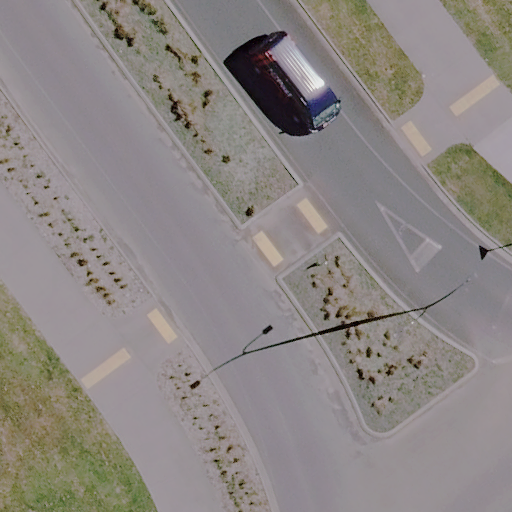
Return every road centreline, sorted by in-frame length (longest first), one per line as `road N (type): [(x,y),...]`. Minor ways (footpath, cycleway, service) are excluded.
road 1 (secondary): [(323,511),(212,284),(1,0)]
road 2 (secondary): [(198,0),(351,179),(511,302)]
road 3 (secondary): [(412,511),(460,455),(511,421)]
